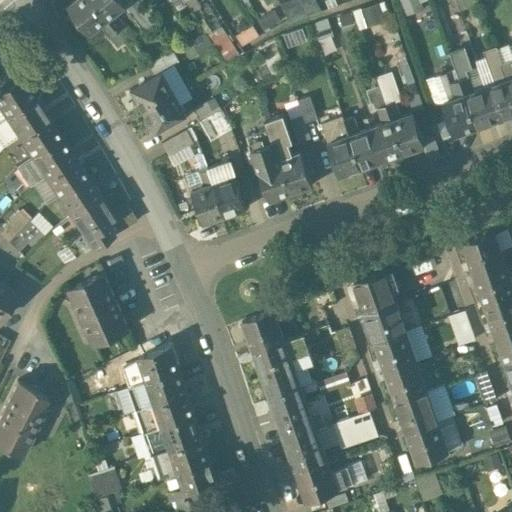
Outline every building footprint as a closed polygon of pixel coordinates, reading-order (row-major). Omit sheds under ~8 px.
[(93,0),(73,0),(68,5),(90,33),(100,24),(108,18),(93,0)] [(126,4),(122,0),(93,0),(108,18),(115,13),(126,4)] [(188,4),(184,0),(175,0),(181,9),(188,4)] [(290,21),(322,8),(318,0),(285,0),(282,1),(290,21)] [(403,0),(406,10),(431,4),(430,0),(403,0)] [(155,23),(140,2),(129,10),(144,31),(155,23)] [(383,2),(358,9),(362,26),(387,19),(383,2)] [(125,24),(115,13),(108,18),(117,30),(125,24)] [(321,38),(335,33),(329,17),(316,21),(321,38)] [(117,30),(108,18),(100,24),(110,36),(117,30)] [(255,23),(238,32),(243,43),(260,35),(255,23)] [(465,46),(451,51),(456,67),(459,76),(465,92),(473,89),(466,68),(472,66),(465,46)] [(511,75),(511,66),(505,46),(496,48),(506,78),(511,75)] [(506,78),(496,48),(487,51),(497,81),(506,78)] [(456,67),(447,70),(450,79),(459,76),(456,67)] [(162,70),(131,87),(143,109),(174,91),(162,70)] [(21,76),(0,90),(0,105),(6,115),(34,95),(21,76)] [(459,76),(450,79),(456,95),(465,92),(459,76)] [(497,81),(485,85),(497,119),(511,113),(511,94),(506,78),(497,81)] [(497,119),(485,85),(473,89),(465,92),(477,126),(497,119)] [(390,87),(381,89),(384,98),(387,105),(395,101),(390,87)] [(174,91),(143,109),(156,130),(187,113),(174,91)] [(456,95),(444,99),(456,133),(477,126),(465,92),(456,95)] [(297,127),(320,119),(311,93),(288,101),(297,127)] [(34,95),(6,115),(20,135),(48,116),(34,95)] [(384,98),(375,101),(378,108),(387,105),(384,98)] [(214,99),(195,109),(200,119),(219,109),(214,99)] [(400,115),(395,101),(387,105),(391,118),(400,115)] [(387,105),(378,108),(382,121),(391,118),(387,105)] [(219,109),(200,119),(213,141),(232,131),(219,109)] [(400,115),(391,118),(403,151),(424,144),(413,110),(400,115)] [(297,151),(284,114),(267,119),(274,139),(280,157),(297,151)] [(6,115),(0,119),(0,141),(3,147),(20,135),(6,115)] [(48,116),(20,135),(33,155),(61,136),(48,116)] [(358,129),(354,116),(345,119),(349,133),(358,129)] [(382,121),(371,125),(383,159),(403,151),(391,118),(382,121)] [(345,119),(336,122),(341,136),(349,133),(345,119)] [(358,129),(349,133),(361,166),(383,159),(371,125),(358,129)] [(187,128),(162,141),(169,154),(194,141),(187,128)] [(341,136),(328,140),(340,174),(361,166),(349,133),(341,136)] [(61,136),(33,155),(46,175),(74,156),(61,136)] [(274,139),(264,143),(271,160),(280,157),(274,139)] [(264,143),(251,147),(258,165),(271,160),(264,143)] [(297,151),(280,157),(292,190),(314,183),(302,149),(297,151)] [(33,155),(16,166),(29,186),(46,175),(33,155)] [(74,156),(46,175),(60,195),(88,177),(74,156)] [(271,160),(258,165),(270,198),(292,190),(280,157),(271,160)] [(217,164),(208,167),(213,180),(221,178),(217,164)] [(208,167),(200,170),(205,183),(213,180),(208,167)] [(221,178),(213,180),(225,214),(246,207),(235,173),(221,178)] [(88,177),(60,195),(73,215),(101,196),(88,177)] [(205,183),(191,188),(203,222),(225,214),(213,180),(205,183)] [(101,196),(73,215),(83,231),(87,235),(106,222),(107,223),(115,217),(114,216),(101,196)] [(19,210),(0,228),(0,232),(8,241),(29,220),(19,210)] [(46,232),(54,224),(40,210),(31,218),(46,232)] [(29,220),(8,241),(19,251),(39,230),(29,220)] [(106,222),(87,235),(91,244),(113,232),(107,223),(106,222)] [(494,230),(463,241),(474,272),(505,261),(494,230)] [(83,231),(67,245),(75,256),(91,244),(87,235),(83,231)] [(457,235),(450,237),(465,294),(472,292),(457,235)] [(511,280),(505,261),(474,272),(484,301),(511,291),(511,280)] [(385,268),(354,280),(364,310),(396,299),(385,268)] [(128,326),(105,272),(71,287),(94,341),(128,326)] [(0,316),(16,291),(0,281),(0,316)] [(511,324),(511,291),(484,301),(494,330),(511,324)] [(396,299),(364,310),(375,340),(406,329),(396,299)] [(274,307),(242,318),(253,350),(285,339),(274,307)] [(467,307),(451,312),(459,343),(475,339),(467,307)] [(511,324),(494,330),(505,360),(511,357),(511,324)] [(356,347),(348,325),(336,329),(344,351),(356,347)] [(406,329),(375,340),(385,369),(416,358),(406,329)] [(304,332),(285,339),(295,368),(315,361),(304,332)] [(0,358),(9,340),(0,335),(0,358)] [(285,339),(253,350),(264,379),(295,368),(285,339)] [(171,343),(139,354),(147,377),(179,366),(171,343)] [(416,358),(385,369),(395,399),(427,388),(416,358)] [(179,366),(147,377),(155,400),(187,389),(179,366)] [(295,368),(264,379),(274,409),(306,398),(295,368)] [(348,369),(323,376),(327,389),(351,382),(348,369)] [(147,377),(128,383),(136,406),(155,400),(147,377)] [(17,379),(0,413),(0,442),(21,453),(50,395),(17,379)] [(427,388),(395,399),(406,429),(437,418),(427,388)] [(187,389),(155,400),(162,423),(195,412),(187,389)] [(306,398),(274,409),(285,438),(316,427),(306,398)] [(162,423),(155,400),(136,406),(144,429),(162,423)] [(339,444),(378,436),(373,409),(334,417),(339,444)] [(195,412),(162,423),(170,446),(202,435),(195,412)] [(437,418),(406,429),(417,460),(448,449),(437,418)] [(162,423),(144,429),(152,452),(170,446),(162,423)] [(316,427),(285,438),(295,467),(327,457),(316,427)] [(202,435),(170,446),(178,468),(210,457),(202,435)] [(170,446),(152,452),(159,475),(178,468),(170,446)] [(210,457),(178,468),(184,486),(186,493),(209,485),(219,482),(210,457)] [(327,457),(295,467),(306,499),(338,488),(331,469),(327,457)] [(348,463),(331,469),(338,488),(354,482),(348,463)] [(123,487),(114,464),(104,468),(113,491),(123,487)] [(104,468),(99,470),(99,469),(88,473),(97,497),(113,491),(104,468)] [(418,474),(424,497),(444,491),(438,469),(418,474)] [(209,485),(186,493),(184,486),(169,491),(175,511),(178,511),(214,500),(209,485)]
